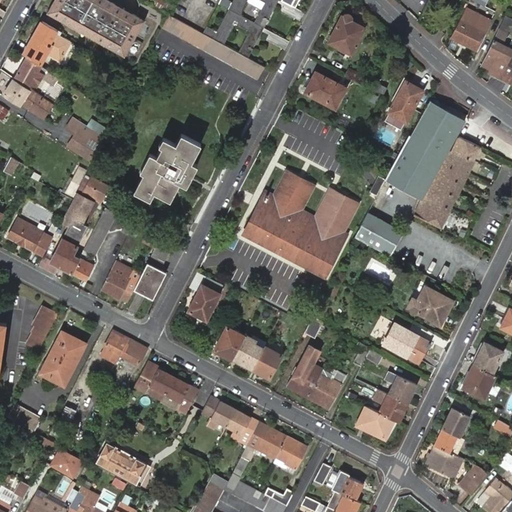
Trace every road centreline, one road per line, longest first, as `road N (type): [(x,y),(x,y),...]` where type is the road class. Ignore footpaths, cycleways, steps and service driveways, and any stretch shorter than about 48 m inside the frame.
road 1 (residential): [(150,335),(325,0)]
road 2 (residential): [(150,335),(399,470)]
road 3 (residential): [(399,470),(511,237)]
road 4 (tertiary): [(374,0),(511,117)]
road 5 (residential): [(0,257),(150,335)]
